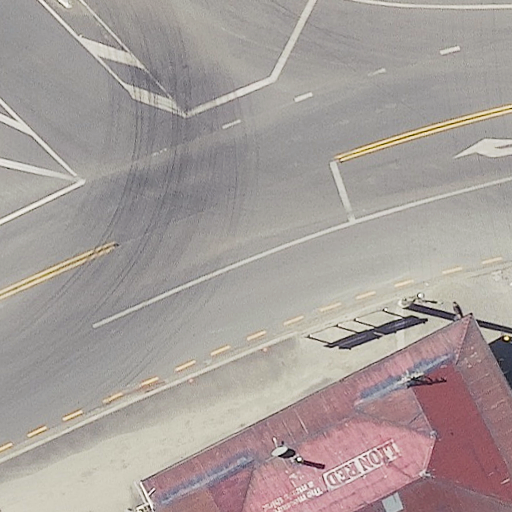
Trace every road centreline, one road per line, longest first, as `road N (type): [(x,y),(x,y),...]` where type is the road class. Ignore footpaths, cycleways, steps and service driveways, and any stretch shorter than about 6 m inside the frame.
road 1 (primary): [(197,234),(0,26)]
road 2 (primary): [(154,0),(330,186)]
road 3 (primary): [(0,317),(197,234)]
road 4 (secondary): [(330,186),(511,148)]
road 5 (primary): [(197,234),(330,186)]
